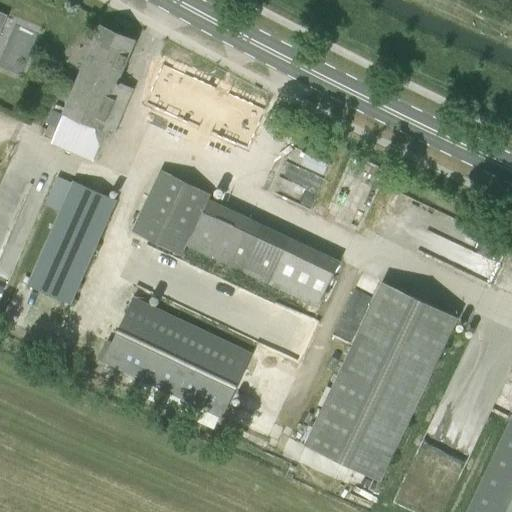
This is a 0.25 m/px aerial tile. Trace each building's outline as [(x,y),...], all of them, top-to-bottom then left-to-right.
[(117,83),(134,41),(101,27),(52,142),(95,160),(106,134),(112,136),(132,89),(117,83)] [(156,89),(154,96),(234,125),(245,95),(155,62),(146,86),(156,89)] [(209,194),(172,176),(161,171),(158,178),(131,231),(143,237),(180,255),(209,194)] [(116,200),(74,182),(28,286),(70,305),(116,200)] [(231,266),(252,221),(209,201),(187,246),(231,266)] [(452,242),(444,261),(491,281),(499,262),(452,242)] [(381,482),(459,318),(383,282),(305,446),(381,482)] [(134,298),(103,362),(222,420),(253,354),(134,298)] [(511,511),(511,416),(466,511),(511,511)]
